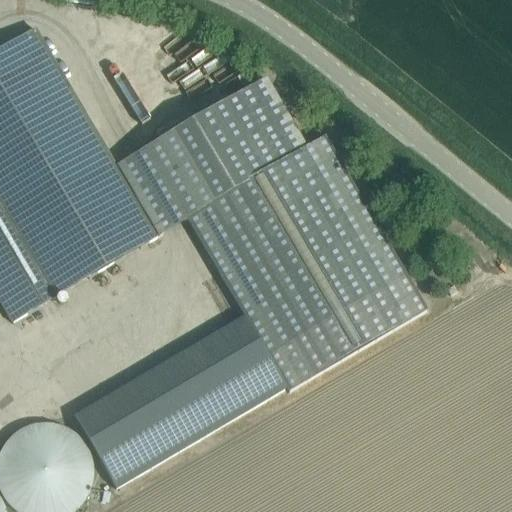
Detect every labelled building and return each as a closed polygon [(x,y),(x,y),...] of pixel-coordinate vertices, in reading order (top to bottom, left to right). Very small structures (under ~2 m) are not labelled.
[(115,168),(45,48),(34,31),(0,50),(0,304),(12,325),(157,239),(187,221),(288,394),(426,313),(325,139),(306,150),(266,80),(115,168)] [(229,393),(237,389),(218,355),(211,359),(229,393)] [(256,397),(277,389),(269,367),(248,374),(256,397)] [(131,397),(138,414),(153,408),(159,423),(166,420),(152,388),(131,397)] [(142,416),(132,421),(148,453),(158,448),(142,416)] [(86,450),(78,439),(68,432),(56,427),(44,425),(31,427),(19,432),(9,439),(2,450),(0,453),(0,494),(2,498),(9,508),(14,511),(73,511),(78,508),(86,498),(91,486),(92,474),(91,461),(86,450)]
